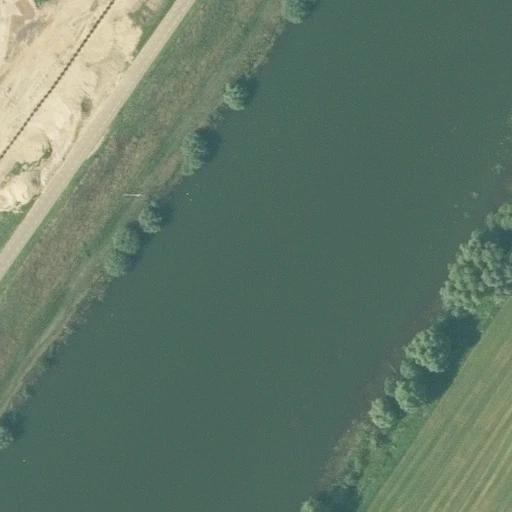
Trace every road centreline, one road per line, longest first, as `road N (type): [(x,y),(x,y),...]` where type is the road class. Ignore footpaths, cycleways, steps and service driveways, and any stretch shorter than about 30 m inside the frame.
road 1 (unclassified): [(69,165),(184,0)]
road 2 (unclassified): [(0,265),(69,165)]
